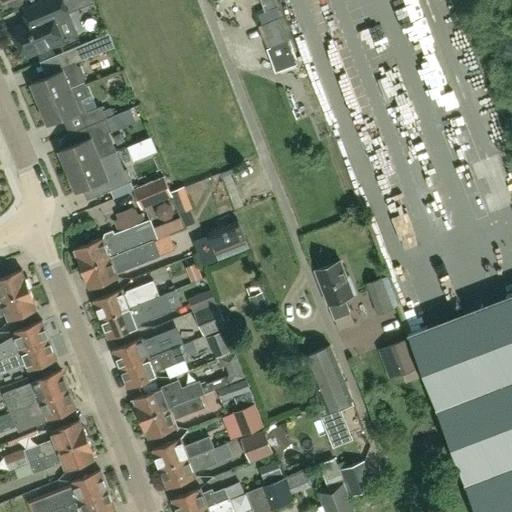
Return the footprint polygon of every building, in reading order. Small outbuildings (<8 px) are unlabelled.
[(79,35),(65,2),(70,0),(45,0),(24,9),(29,22),(14,28),(15,31),(13,36),(17,45),(22,47),(26,56),(64,40),(64,41),(79,35)] [(297,65),(287,41),(291,39),(282,17),(259,26),(268,48),(266,49),(276,73),(297,65)] [(58,55),(64,69),(32,83),(40,104),(85,84),(83,80),(86,79),(80,66),(78,67),(76,62),(93,55),(88,42),(58,55)] [(85,84),(40,104),(49,124),(81,110),(77,101),(87,96),(89,92),(85,84)] [(102,106),(94,109),(82,115),(86,125),(97,121),(107,117),(102,106)] [(140,109),(125,113),(127,124),(143,120),(140,109)] [(83,128),(88,139),(60,151),(68,171),(101,157),(101,158),(117,151),(109,131),(112,129),(107,117),(97,121),(86,125),(87,126),(83,128)] [(101,157),(68,171),(77,191),(110,178),(101,158),(101,157)] [(118,187),(132,181),(128,169),(113,175),(118,187)] [(143,209),(173,196),(165,175),(135,188),(143,209)] [(118,232),(145,221),(142,213),(139,214),(136,208),(133,207),(115,214),(118,220),(114,221),(118,232)] [(105,233),(104,239),(104,237),(75,249),(83,270),(106,262),(155,242),(154,240),(159,239),(168,235),(187,228),(182,217),(155,228),(151,219),(145,221),(118,232),(115,233),(114,230),(105,233)] [(238,218),(208,231),(217,254),(248,242),(238,218)] [(200,236),(173,246),(179,261),(205,251),(200,236)] [(106,262),(83,270),(91,288),(119,277),(118,273),(161,256),(155,242),(106,262)] [(193,279),(204,275),(197,259),(187,264),(193,279)] [(345,297),(356,293),(350,276),(348,277),(341,261),(317,270),(329,303),(330,303),(339,327),(342,329),(356,324),(345,297)] [(0,301),(31,289),(24,270),(0,278),(0,301)] [(381,278),(366,283),(378,314),(393,308),(392,306),(381,278)] [(127,293),(125,293),(123,288),(95,299),(102,319),(146,300),(159,295),(154,280),(126,290),(127,293)] [(247,288),(251,296),(250,297),(257,316),(276,308),(265,282),(259,285),(259,283),(247,288)] [(31,289),(0,301),(0,313),(7,311),(10,320),(39,309),(31,289)] [(195,311),(195,312),(204,335),(228,326),(218,302),(217,303),(211,289),(188,298),(194,311),(195,311)] [(478,511),(511,511),(511,293),(410,332),(478,511)] [(146,300),(102,319),(110,338),(138,327),(138,326),(141,321),(171,309),(165,294),(160,296),(159,295),(146,300)] [(15,331),(17,335),(0,343),(0,358),(50,338),(43,320),(15,331)] [(176,330),(145,343),(143,338),(114,349),(122,367),(182,345),(176,330)] [(217,358),(231,352),(222,331),(208,337),(217,358)] [(50,338),(0,358),(0,371),(5,369),(6,371),(27,363),(30,370),(58,358),(50,338)] [(182,345),(122,367),(129,387),(158,376),(156,372),(166,367),(170,378),(190,370),(186,360),(188,359),(182,345)] [(338,406),(353,399),(331,345),(305,356),(327,409),(321,412),(335,446),(352,439),(338,406)] [(245,377),(235,353),(220,359),(223,366),(225,365),(229,375),(227,376),(230,383),(245,377)] [(384,364),(390,378),(403,373),(407,384),(421,378),(416,368),(418,367),(412,353),(384,364)] [(12,412),(70,388),(62,369),(34,381),(35,385),(21,390),(20,387),(5,394),(12,412)] [(217,389),(221,402),(250,392),(245,379),(217,389)] [(142,418),(201,395),(208,392),(203,380),(182,388),(180,381),(163,387),(135,398),(138,405),(137,405),(142,418)] [(70,388),(12,412),(17,426),(47,414),(49,419),(77,408),(70,388)] [(151,437),(178,426),(176,420),(206,407),(201,395),(142,418),(147,431),(148,430),(151,437)] [(235,413),(244,434),(264,426),(256,405),(235,413)] [(56,438),(25,450),(30,463),(89,440),(84,426),(83,427),(80,420),(53,430),(56,438)] [(265,431),(243,439),(251,461),(274,452),(265,431)] [(206,438),(185,446),(182,438),(154,449),(161,467),(215,447),(210,436),(206,437),(206,438)] [(89,440),(30,463),(35,473),(57,464),(55,462),(63,458),(68,470),(96,459),(93,452),(94,452),(89,440)] [(215,447),(161,467),(169,487),(197,476),(195,471),(217,462),(212,448),(215,447)] [(16,468),(30,463),(25,450),(24,448),(4,456),(10,471),(15,469),(16,468)] [(320,464),(329,487),(344,481),(335,458),(320,464)] [(340,469),(350,496),(352,495),(374,487),(364,460),(341,468),(340,469)] [(265,482),(283,475),(278,461),(259,467),(265,482)] [(75,486),(45,498),(51,511),(50,511),(51,511),(109,489),(101,470),(73,481),(75,486)] [(293,502),(285,478),(263,485),(272,510),(293,502)] [(213,488),(203,492),(201,487),(173,498),(178,511),(193,511),(209,506),(245,491),(241,481),(226,488),(215,492),(213,488)] [(319,491),(327,511),(348,511),(355,509),(344,481),(329,487),(319,491)] [(109,489),(51,511),(106,511),(117,508),(109,489)] [(245,491),(209,506),(193,511),(235,511),(234,509),(230,499),(246,493),(245,491)]
